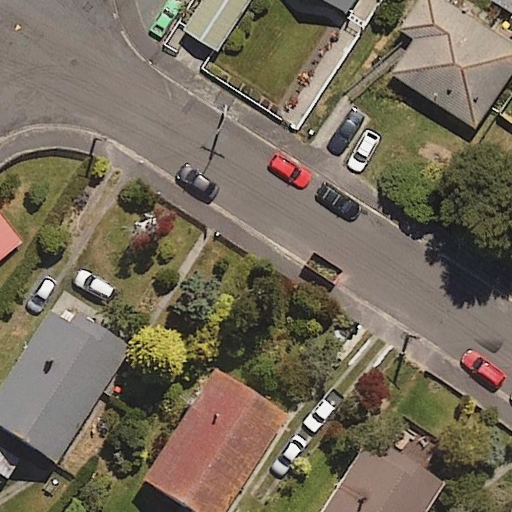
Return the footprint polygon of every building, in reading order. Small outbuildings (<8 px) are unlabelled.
[(245,0),(198,0),(185,22),(218,43),(245,0)] [(472,119),(511,58),(511,33),(461,0),(412,0),(401,17),(416,28),(391,65),(472,119)] [(511,12),(511,0),(493,0),(511,13),(511,12)] [(0,253),(17,240),(0,217),(0,253)] [(128,336),(51,290),(0,374),(0,423),(55,456),(128,336)] [(220,511),(286,413),(209,362),(135,474),(192,511),(220,511)] [(422,511),(440,487),(365,436),(314,511),(422,511)]
